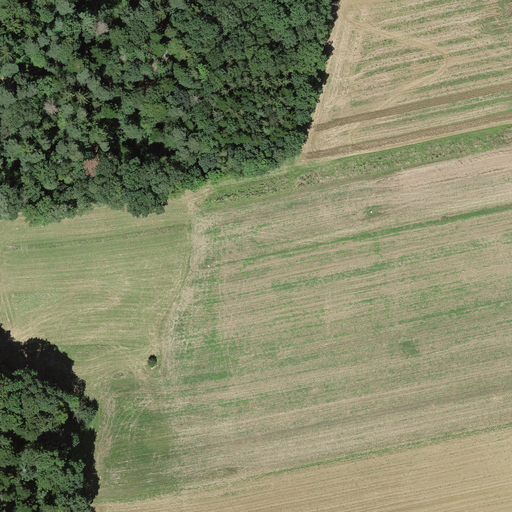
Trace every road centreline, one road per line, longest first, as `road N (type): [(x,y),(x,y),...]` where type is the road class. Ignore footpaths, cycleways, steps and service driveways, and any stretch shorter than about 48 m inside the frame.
road 1 (track): [(184,0),(114,39),(0,79)]
road 2 (track): [(114,39),(86,80),(88,180)]
